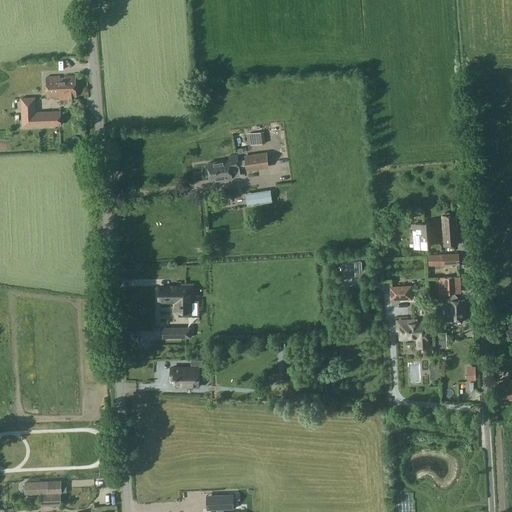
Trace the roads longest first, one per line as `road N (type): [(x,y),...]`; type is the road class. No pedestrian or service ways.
road 1 (unclassified): [(126,511),(87,0)]
road 2 (unclassified): [(490,511),(470,204)]
